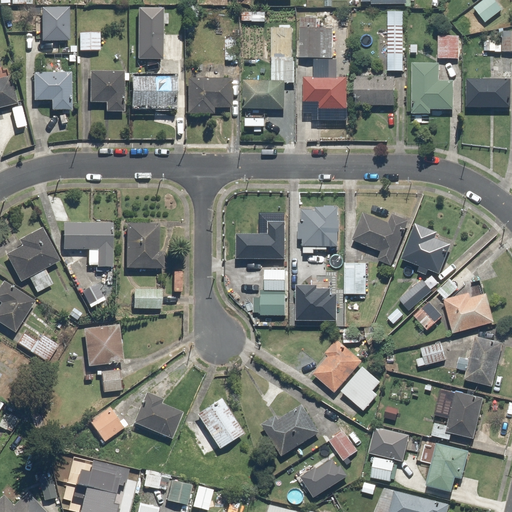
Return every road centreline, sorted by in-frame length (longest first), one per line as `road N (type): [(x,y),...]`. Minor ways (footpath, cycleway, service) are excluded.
road 1 (residential): [(511,212),(469,181),(414,166),(204,166)]
road 2 (residential): [(204,166),(78,163),(0,184)]
road 3 (residential): [(222,342),(202,292),(204,166)]
